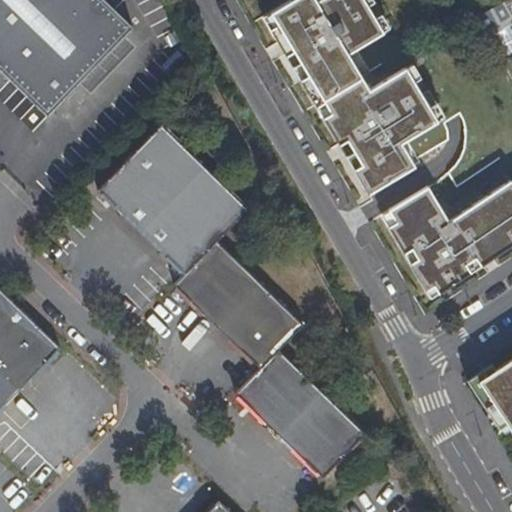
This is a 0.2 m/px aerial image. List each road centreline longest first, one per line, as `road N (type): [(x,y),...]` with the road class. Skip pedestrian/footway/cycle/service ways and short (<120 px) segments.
road 1 (residential): [(416,356),(200,0)]
road 2 (unclassified): [(42,511),(150,397),(0,251)]
road 3 (residential): [(495,511),(429,402),(416,356)]
